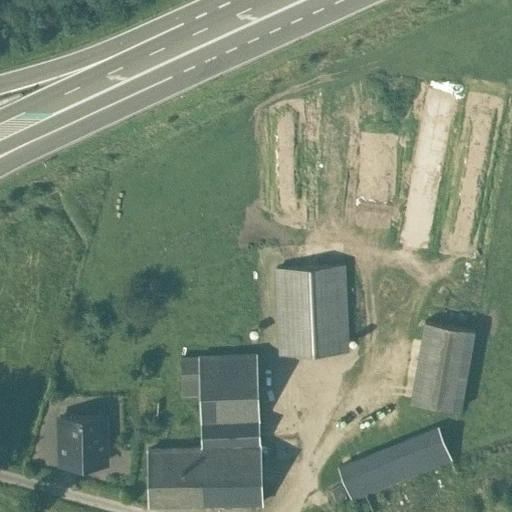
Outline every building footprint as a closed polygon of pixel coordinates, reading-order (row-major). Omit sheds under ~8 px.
[(344,263),(277,266),(281,352),(347,349),(344,263)] [(475,329),(425,320),(411,399),(461,409),(475,329)] [(257,352),(181,356),(182,394),(200,393),(201,435),(194,435),(194,447),(195,500),(262,498),(257,352)] [(160,387),(138,386),(137,415),(151,416),(159,412),(160,387)] [(105,460),(104,414),(60,414),(61,461),(105,460)] [(438,425),(420,433),(433,465),(451,458),(438,425)] [(420,433),(339,466),(352,498),(433,465),(420,433)] [(194,447),(150,447),(151,500),(195,500),(194,447)] [(433,465),(352,498),(358,511),(375,511),(459,478),(451,458),(433,465)]
